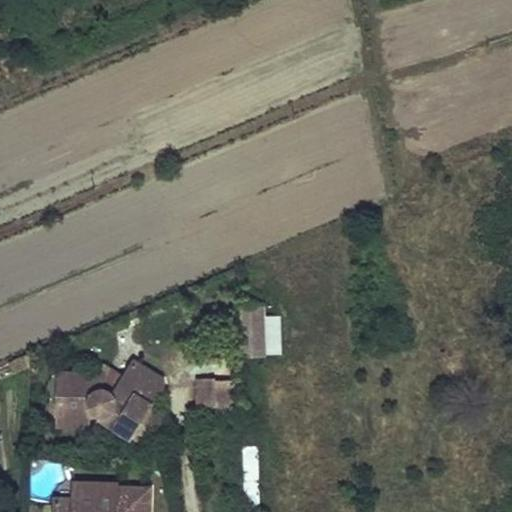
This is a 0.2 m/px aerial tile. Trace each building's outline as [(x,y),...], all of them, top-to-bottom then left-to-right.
[(238,307),(238,357),(260,357),(259,307),(238,307)] [(144,449),(166,415),(152,406),(164,387),(164,382),(137,364),(135,364),(126,381),(108,370),(104,377),(59,375),(57,420),(87,421),(92,415),(94,415),(96,417),(100,418),(103,418),(105,418),(109,416),(111,415),(120,421),(114,429),(129,438),(144,449)] [(235,407),(235,381),(217,382),(217,407),(235,407)] [(217,407),(217,382),(197,382),(197,408),(217,407)] [(120,421),(111,415),(109,416),(105,418),(103,418),(100,418),(96,417),(94,415),(92,415),(112,428),(114,429),(120,421)] [(57,420),(57,429),(87,429),(87,421),(57,420)] [(242,462),(243,511),(256,511),(255,461),(242,462)] [(116,486),(75,484),(74,501),(56,501),(55,511),(148,511),(149,491),(116,490),(116,486)]
